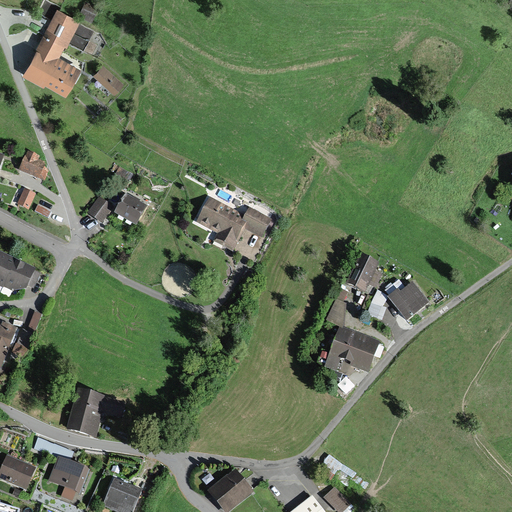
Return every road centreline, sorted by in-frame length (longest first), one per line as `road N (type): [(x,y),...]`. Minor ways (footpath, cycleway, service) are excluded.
road 1 (residential): [(511,263),(403,339),(304,457),(256,466),(173,457)]
road 2 (residential): [(0,30),(75,234),(66,255)]
road 3 (residential): [(0,408),(92,445),(173,457)]
